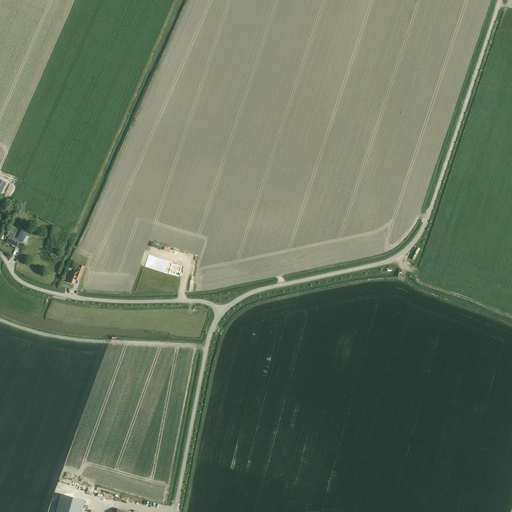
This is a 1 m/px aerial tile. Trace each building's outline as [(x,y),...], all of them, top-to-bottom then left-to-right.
[(5,239),(8,240),(7,242),(16,247),(19,241),(13,238),(15,235),(8,231),(9,231),(8,231),(4,239),(5,239)] [(20,241),(25,244),(29,236),(27,235),(26,236),(23,235),(20,241)] [(182,266),(149,256),(146,267),(179,277),(182,266)] [(80,280),(85,267),(79,265),(76,273),(71,271),(70,276),(71,276),(68,282),(74,285),(77,278),(80,280)] [(60,497),(55,511),(81,511),(84,503),(60,497)]
